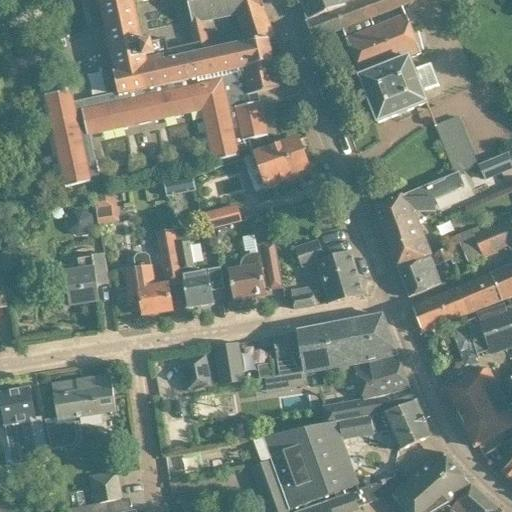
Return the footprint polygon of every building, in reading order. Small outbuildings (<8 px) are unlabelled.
[(264,137),(268,137),(261,103),(257,103),(255,95),(279,89),(269,46),(276,45),(275,38),(262,6),(263,6),(261,0),(97,0),(119,94),(74,104),(71,90),(44,96),(65,188),(90,182),(89,177),(97,175),(89,137),(202,111),(214,163),(240,158),(239,154),(247,152),(245,142),(251,140),(264,137)] [(300,0),(308,22),(361,2),(360,0),(300,0)] [(366,0),(361,2),(308,22),(306,22),(313,41),(342,30),(361,78),(360,79),(378,124),(427,104),(423,94),(441,87),(432,66),(415,73),(411,61),(422,56),(407,19),(376,31),(373,21),(426,0),(366,0)] [(434,126),(454,174),(477,165),(458,116),(434,126)] [(256,155),(244,159),(256,193),(268,189),(297,178),(295,173),(308,169),(297,140),(256,155)] [(479,166),(485,180),(511,168),(511,167),(506,154),(479,166)] [(376,207),(382,225),(414,214),(416,214),(412,207),(458,188),(453,176),(376,207)] [(163,182),(166,194),(195,190),(193,177),(163,182)] [(64,197),(65,207),(80,205),(79,195),(64,197)] [(201,217),(204,232),(240,223),(236,207),(201,217)] [(414,214),(382,225),(397,269),(431,255),(414,216),(416,215),(416,214),(414,214)] [(266,296),(265,290),(269,289),(269,292),(283,289),(272,220),(252,223),(257,253),(249,254),(246,256),(240,262),(240,266),(240,269),(228,271),(234,302),(266,296)] [(511,244),(511,242),(504,222),(459,242),(469,264),(511,244)] [(180,270),(176,246),(173,231),(160,233),(163,248),(167,273),(180,270)] [(189,243),(176,246),(180,270),(193,268),(189,243)] [(319,243),(295,250),(301,268),(317,262),(329,305),(363,297),(350,252),(324,259),(319,243)] [(449,249),(399,270),(409,299),(441,286),(437,274),(434,268),(453,260),(449,249)] [(147,274),(152,273),(151,267),(149,257),(145,254),(137,255),(134,260),(135,270),(126,271),(131,305),(141,304),(143,317),(172,312),(168,285),(149,288),(147,274)] [(79,261),(80,271),(65,273),(70,307),(99,302),(96,280),(108,278),(104,255),(91,257),(92,259),(79,261)] [(511,266),(490,276),(491,277),(501,302),(511,297),(511,266)] [(181,276),(183,283),(182,283),(182,285),(183,285),(188,310),(214,305),(212,292),(224,290),(220,268),(205,270),(205,272),(181,276)] [(491,277),(462,288),(469,306),(481,301),(484,309),(501,302),(491,277)] [(469,306),(462,288),(412,309),(422,334),(441,326),(484,309),(481,301),(469,306)] [(292,293),(292,299),(294,310),(315,307),(313,295),(312,289),(292,293)] [(511,344),(511,312),(480,323),(489,352),(511,344)] [(381,316),(325,327),(334,369),(353,365),(397,355),(382,316),(381,316)] [(334,369),(325,327),(297,333),(297,334),(274,339),(277,361),(293,358),(301,374),(334,369)] [(215,348),(215,349),(221,387),(244,383),(238,345),(238,344),(215,348)] [(182,362),(188,391),(211,387),(205,357),(182,362)] [(322,408),(326,425),(383,415),(416,403),(398,359),(365,366),(355,369),(364,401),(322,408)] [(446,391),(475,448),(511,429),(511,403),(507,406),(488,370),(446,391)] [(306,375),(290,378),(292,390),(308,387),(306,375)] [(58,419),(51,419),(54,438),(57,443),(62,446),(67,447),(72,444),(76,440),(76,435),(74,419),(116,413),(110,376),(52,386),(56,405),(58,419)] [(511,401),(511,462),(503,472),(501,471),(500,472),(511,482),(511,377),(510,378),(502,382),(511,401)] [(0,394),(0,399),(5,427),(22,424),(30,467),(47,464),(38,420),(36,421),(30,389),(0,394)] [(300,511),(359,491),(341,441),(374,435),(373,428),(387,425),(390,432),(399,452),(414,445),(430,438),(432,437),(431,435),(416,403),(383,415),(326,425),(275,436),(262,439),(280,488),(289,511),(300,511)] [(435,511),(447,505),(470,485),(442,453),(403,487),(395,478),(359,491),(300,511),(359,511),(360,511),(359,508),(382,499),(393,511),(435,511)] [(51,479),(49,470),(37,473),(38,482),(51,479)] [(91,479),(96,506),(122,501),(117,474),(91,479)] [(46,485),(0,504),(0,511),(17,511),(50,498),(46,485)] [(500,511),(487,500),(472,487),(458,502),(450,511),(448,507),(439,511),(500,511)] [(289,511),(280,488),(260,495),(266,511),(289,511)] [(181,503),(182,511),(199,511),(197,499),(181,503)] [(111,511),(110,503),(82,509),(82,511),(111,511)]
